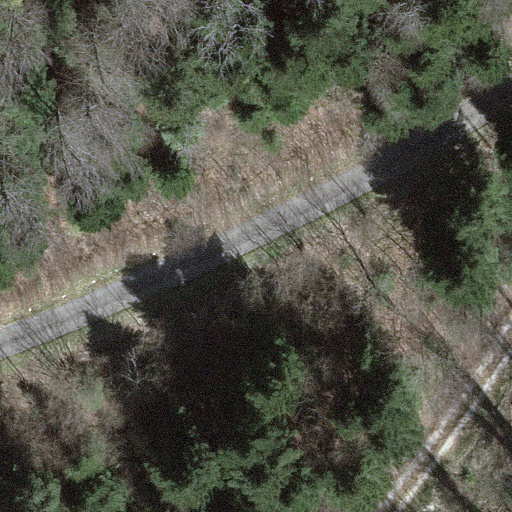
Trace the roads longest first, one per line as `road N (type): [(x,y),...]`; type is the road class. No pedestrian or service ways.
road 1 (track): [(0,343),(344,188),(511,84)]
road 2 (track): [(407,511),(511,358)]
